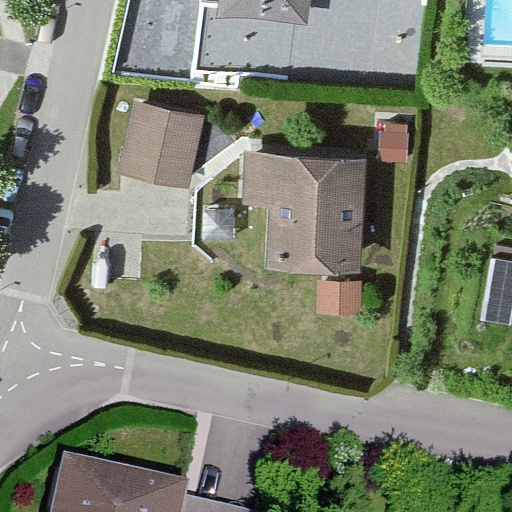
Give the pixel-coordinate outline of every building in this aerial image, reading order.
[(219,0),(219,7),(309,18),(310,0),(219,0)] [(199,120),(131,108),(119,174),(187,185),(199,120)] [(365,151),(248,148),(247,196),(272,197),(271,257),(362,260),(365,151)] [(511,237),(491,236),(486,300),(511,301),(511,237)] [(261,511),(262,510),(62,465),(51,511),(261,511)]
